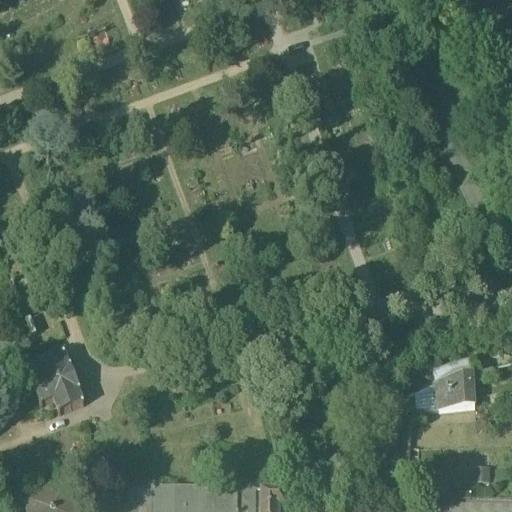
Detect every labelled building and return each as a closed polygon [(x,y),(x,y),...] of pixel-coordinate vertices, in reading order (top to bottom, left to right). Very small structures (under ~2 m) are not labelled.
[(58,420),(59,422),(61,421),(61,420),(62,420),(70,417),(72,416),(80,413),(82,413),(84,412),(83,411),(82,409),(79,401),(78,399),(80,399),(80,397),(79,397),(79,395),(78,395),(71,377),(72,377),(71,376),(72,375),(71,374),(69,374),(68,373),(65,365),(65,364),(65,363),(64,361),(63,361),(63,362),(61,363),(53,366),(51,366),(52,366),(43,369),(42,370),(41,369),(39,370),(40,372),(41,372),(41,373),(42,373),(45,382),(45,384),(44,384),(35,388),(35,387),(33,388),(33,387),(31,388),(32,390),(33,391),(36,400),(37,401),(40,409),(40,410),(40,411),(41,413),(43,412),(42,412),(44,411),(53,408),(54,408),(55,409),(59,418),(58,418),(59,420),(58,420)] [(435,380),(435,382),(438,408),(438,409),(474,405),(472,371),(435,380)] [(419,410),(438,408),(435,382),(417,390),(419,410)] [(394,448),(409,449),(409,447),(410,425),(395,425),(394,448)] [(391,445),(378,445),(369,444),(368,467),(377,467),(390,468),(391,445)] [(490,468),(471,468),(472,482),(490,482),(490,468)] [(25,507),(26,511),(76,511),(68,490),(25,507)] [(254,511),(255,495),(113,492),(112,511),(254,511)] [(290,511),(290,495),(261,495),(261,511),(290,511)]
